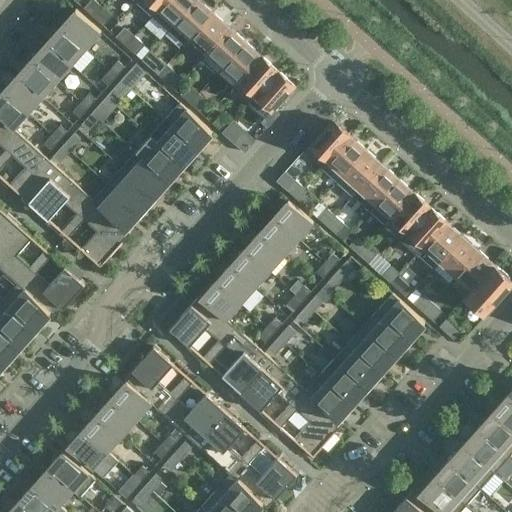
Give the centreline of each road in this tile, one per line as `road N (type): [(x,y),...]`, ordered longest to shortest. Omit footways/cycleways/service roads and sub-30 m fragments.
road 1 (residential): [(0,449),(95,344),(100,310),(114,294),(165,267),(333,78)]
road 2 (residential): [(314,511),(327,487),(386,452),(511,315)]
road 3 (residential): [(333,78),(511,235)]
